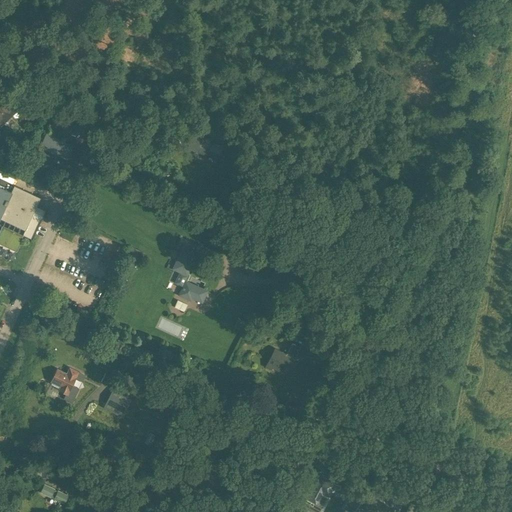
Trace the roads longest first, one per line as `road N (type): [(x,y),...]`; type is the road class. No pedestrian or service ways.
road 1 (track): [(321,410),(447,161),(486,0)]
road 2 (unknown): [(437,465),(511,106)]
road 3 (track): [(312,428),(22,293)]
road 4 (track): [(73,198),(170,0)]
road 5 (track): [(511,500),(321,410)]
road 6 (unclassified): [(0,344),(73,198)]
